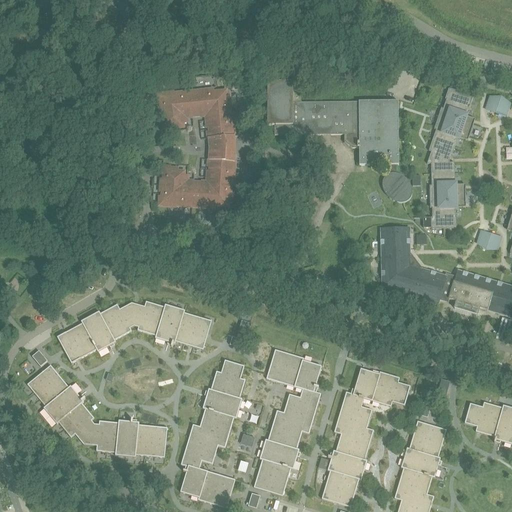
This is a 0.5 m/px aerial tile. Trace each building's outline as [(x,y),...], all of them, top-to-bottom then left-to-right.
[(230,33),(224,34),(224,43),(230,43),(267,43),(267,27),(253,27),(253,22),(243,22),(243,27),(230,27),(230,33)] [(175,71),(174,54),(164,55),(165,72),(175,71)] [(396,174),(396,166),(399,166),(398,102),(359,102),(359,103),(301,104),(301,83),(293,83),(267,83),(267,126),(274,126),(275,136),(344,136),(344,143),(352,149),(359,149),(359,166),(390,166),(390,175),(388,175),(387,176),(386,177),(385,178),(384,179),(384,180),(383,181),(383,182),(382,183),(382,185),(382,186),(382,188),(383,189),(383,190),(384,192),(384,193),(385,194),(386,196),(387,197),(388,198),(390,199),(391,200),(392,201),(394,202),(395,202),(397,203),(398,203),(400,204),(402,204),(403,204),(404,203),(406,203),(407,203),(408,202),(409,201),(410,200),(411,199),(411,198),(412,197),(412,196),(412,195),(412,194),(412,192),(412,190),(411,189),(411,187),(410,185),(410,184),(409,183),(408,181),(407,180),(405,179),(404,178),(403,177),(401,176),(400,175),(398,175),(396,174)] [(431,153),(427,164),(454,164),(450,164),(449,159),(451,159),(459,134),(469,138),(473,124),(464,121),(468,108),(469,108),(470,108),(474,96),(473,96),(472,98),(449,90),(450,88),(449,88),(445,100),(446,100),(443,110),(441,109),(434,130),(436,131),(429,152),(431,153)] [(197,93),(190,94),(192,105),(191,105),(192,116),(195,115),(195,117),(206,116),(208,129),(209,128),(209,132),(208,132),(209,140),(234,137),(231,112),(230,112),(230,109),(231,108),(229,95),(227,95),(226,91),(214,93),(214,90),(197,92),(197,93)] [(159,109),(161,122),(162,122),(162,126),(161,126),(162,133),(178,132),(177,129),(184,128),(184,125),(186,124),(186,118),(193,117),(192,116),(191,105),(192,105),(190,94),(190,92),(173,94),(168,95),(168,96),(158,98),(159,105),(160,105),(161,108),(159,109)] [(496,113),(501,99),(490,98),(490,112),(496,113)] [(509,105),(501,99),(496,113),(501,115),(509,105)] [(210,150),(209,160),(234,162),(235,150),(234,137),(209,140),(210,150)] [(231,191),(231,187),(232,187),(234,162),(209,160),(209,167),(210,167),(210,171),(208,171),(208,184),(197,183),(197,185),(194,185),(193,196),(192,207),(199,207),(198,208),(216,210),(216,207),(228,208),(229,204),(231,204),(232,191),(231,191)] [(296,169),(304,170),(305,161),(296,160),(296,169)] [(455,190),(454,164),(427,164),(427,165),(431,165),(431,186),(429,187),(430,209),(432,209),(432,219),(431,219),(431,231),(432,231),(432,229),(456,229),(456,231),(457,231),(457,218),(456,218),(455,218),(455,204),(465,204),(465,198),(465,196),(465,190),(455,190)] [(192,208),(192,207),(193,196),(194,185),(194,183),(187,183),(187,176),(184,176),(185,172),(178,172),(178,169),(163,168),(162,175),(163,175),(163,179),(162,179),(161,193),(162,193),(162,197),(161,197),(160,204),(169,205),(169,206),(175,207),(192,208)] [(244,210),(255,211),(256,196),(245,195),(244,210)] [(438,305),(440,297),(446,277),(421,270),(422,269),(411,255),(410,255),(409,229),(381,230),(381,252),(384,252),(385,265),(382,265),(382,284),(383,284),(387,288),(386,289),(404,295),(404,294),(417,298),(438,305)] [(478,244),(486,250),(491,235),(485,234),(478,244)] [(497,237),(491,235),(486,250),(497,250),(497,237)] [(417,236),(418,246),(427,245),(426,236),(417,236)] [(455,280),(446,277),(440,297),(457,302),(455,309),(478,316),(480,309),(488,312),(493,295),(503,298),(507,286),(458,272),(455,280)] [(493,295),(488,312),(511,318),(511,287),(507,286),(503,298),(493,295)] [(57,338),(71,365),(97,351),(98,354),(109,347),(110,349),(115,347),(114,345),(116,344),(115,342),(132,332),(130,329),(134,327),(138,329),(137,332),(156,337),(155,340),(168,343),(167,345),(173,347),(173,345),(175,345),(176,343),(203,351),(212,322),(184,314),(185,312),(165,306),(164,308),(146,303),(145,308),(132,304),(120,311),(117,306),(100,315),(99,313),(81,323),(82,325),(57,338)] [(242,323),(238,338),(245,340),(250,325),(242,323)] [(230,346),(242,350),(245,341),(232,338),(230,346)] [(275,351),(266,380),(274,382),(303,391),(300,399),(289,396),(284,414),(277,412),(268,442),(266,441),(260,461),(262,462),(254,489),(283,498),(291,470),(293,471),(297,458),(299,459),(301,454),(299,453),(299,451),(297,450),(302,433),(309,435),(321,395),(316,394),(317,389),(318,390),(319,388),(316,387),(322,368),(303,362),(304,360),(275,351)] [(39,352),(32,358),(41,368),(47,362),(39,352)] [(241,380),(244,368),(225,362),(221,374),(216,373),(211,391),(209,390),(208,393),(206,392),(204,397),(207,398),(203,410),(205,411),(200,428),(193,426),(181,466),(186,467),(184,472),(183,473),(186,474),(180,494),(199,499),(198,501),(227,510),(235,481),(199,470),(202,462),(213,466),(218,447),(225,449),(234,420),(236,420),(242,400),(240,400),(245,381),(241,380)] [(165,459),(167,429),(139,426),(139,424),(137,424),(137,421),(131,421),(131,423),(119,422),(118,424),(99,422),(95,426),(92,422),(94,420),(82,405),(84,403),(83,402),(85,401),(81,396),(79,397),(71,387),(69,389),(51,367),(27,386),(45,408),(44,410),(57,426),(59,424),(71,439),(75,435),(84,446),(97,447),(96,452),(115,454),(115,457),(136,459),(136,456),(165,459)] [(322,500),(351,509),(359,481),(361,482),(367,462),(365,461),(374,432),(367,430),(372,411),(361,408),(364,400),(391,408),(392,403),(405,407),(410,388),(398,384),(399,379),(380,373),(379,376),(361,370),(355,391),(352,390),(351,395),(346,393),(334,434),(341,436),(336,453),(334,452),(333,454),(331,454),(330,458),(329,458),(328,459),(331,460),(328,472),(330,473),(322,500)] [(437,397),(445,399),(449,384),(441,382),(437,397)] [(431,406),(423,404),(419,417),(428,419),(431,406)] [(511,409),(503,407),(502,409),(484,404),(483,409),(470,405),(464,424),(477,428),(476,433),(494,438),(493,440),(495,441),(494,444),(495,444),(496,443),(500,445),(500,443),(511,445),(511,409)] [(438,459),(446,431),(417,423),(409,450),(407,449),(401,469),(403,470),(394,500),(401,502),(398,511),(429,511),(434,498),(427,496),(432,479),(435,479),(438,467),(440,467),(442,462),(440,462),(440,460),(438,459)] [(243,436),(240,446),(252,450),(255,440),(243,436)] [(158,480),(156,488),(168,491),(170,483),(158,480)] [(260,497),(252,495),(248,507),(256,510),(260,497)]
